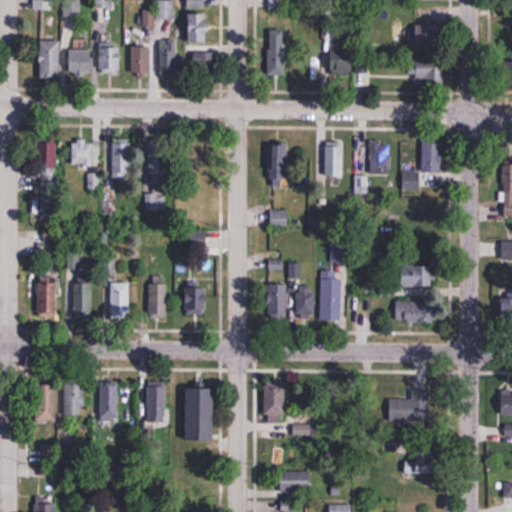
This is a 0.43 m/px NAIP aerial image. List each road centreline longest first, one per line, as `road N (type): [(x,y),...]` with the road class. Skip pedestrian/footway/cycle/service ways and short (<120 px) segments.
road 1 (residential): [(511,117),(0,105)]
road 2 (residential): [(511,353),(0,347)]
road 3 (residential): [(11,0),(9,511)]
road 4 (residential): [(236,0),(237,511)]
road 5 (residential): [(469,0),(469,511)]
